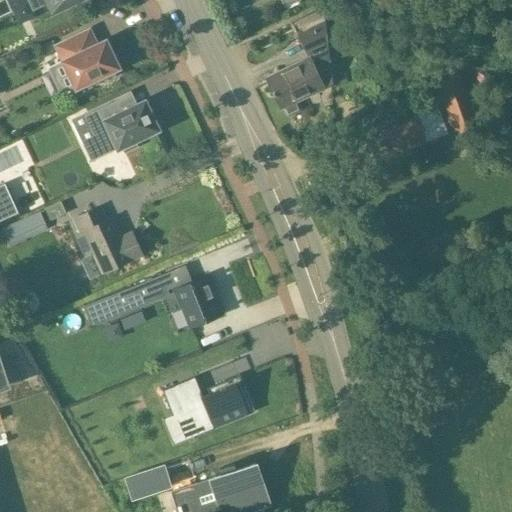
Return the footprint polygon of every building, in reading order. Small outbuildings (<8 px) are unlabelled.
[(32,0),(33,1),(37,3),(41,4),(46,3),(51,14),(79,0),(32,0)] [(325,21),(297,34),(305,51),(327,42),(325,21)] [(55,46),(76,89),(99,78),(102,83),(116,76),(114,71),(119,68),(106,40),(94,45),(91,38),(93,37),(89,30),(55,46)] [(300,108),(297,102),(325,88),(310,57),(266,78),(281,110),(282,109),(285,116),(288,117),(299,112),(300,108)] [(459,73),(436,81),(449,117),(446,117),(449,127),(452,126),(461,149),(485,141),(459,73)] [(100,139),(110,134),(118,149),(122,148),(124,153),(138,147),(135,141),(158,130),(155,122),(157,121),(151,108),(149,109),(145,101),(122,112),(115,100),(87,113),(100,139)] [(433,111),(416,117),(414,111),(364,130),(376,162),(427,143),(426,141),(442,135),(433,111)] [(0,185),(0,220),(18,212),(5,184),(0,185)] [(73,195),(61,201),(45,207),(51,220),(66,213),(75,217),(72,218),(79,234),(84,231),(103,274),(133,260),(133,261),(143,256),(132,232),(122,237),(114,219),(108,221),(101,205),(82,213),(73,195)] [(47,230),(39,212),(13,223),(21,241),(47,230)] [(162,275),(132,287),(138,304),(168,292),(162,275)] [(177,291),(194,327),(225,312),(208,276),(177,291)] [(84,306),(90,323),(118,312),(111,295),(84,306)] [(0,355),(0,391),(11,388),(0,355)] [(189,431),(215,420),(217,424),(257,407),(242,370),(210,384),(212,390),(205,393),(203,388),(183,397),(176,382),(165,387),(175,411),(179,410),(189,431)] [(266,501),(271,500),(259,462),(240,468),(238,462),(223,467),(225,473),(175,489),(182,511),(233,511),(255,505),(257,511),(268,507),(266,501)] [(143,493),(173,483),(168,467),(137,477),(143,493)]
